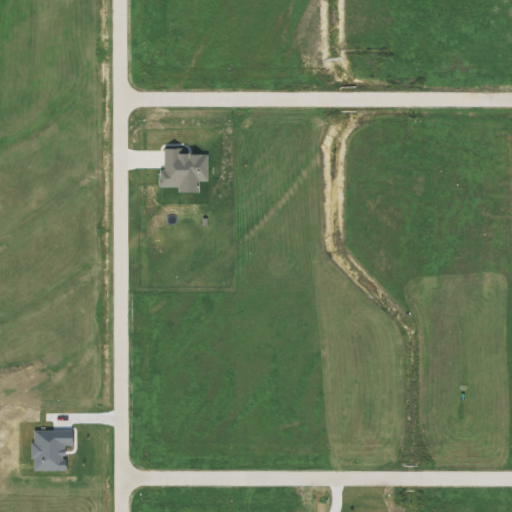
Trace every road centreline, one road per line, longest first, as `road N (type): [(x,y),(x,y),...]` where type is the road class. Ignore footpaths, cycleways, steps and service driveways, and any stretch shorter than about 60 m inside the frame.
road 1 (residential): [(119,0),(121,511)]
road 2 (residential): [(120,94),(511,94)]
road 3 (residential): [(121,473),(511,473)]
